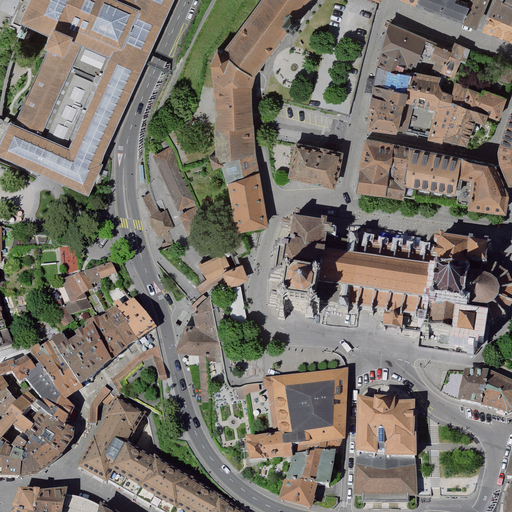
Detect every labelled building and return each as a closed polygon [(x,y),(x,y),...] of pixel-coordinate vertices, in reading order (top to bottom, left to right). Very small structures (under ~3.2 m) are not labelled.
[(55,177),(89,192),(104,160),(101,159),(173,0),(27,0),(19,18),(49,31),(44,42),(49,44),(15,120),(9,118),(0,138),(0,152),(40,171),(55,177)] [(210,68),(212,81),(224,91),(251,91),(252,79),(288,28),(294,31),(302,20),(296,16),(308,0),(253,0),(216,50),(209,47),(201,63),(204,65),(210,68)] [(414,0),(414,2),(461,21),(469,2),(465,0),(414,0)] [(469,0),(469,2),(461,21),(476,26),(487,0),(469,0)] [(511,0),(496,0),(495,2),(511,8),(511,0)] [(511,8),(495,2),(487,20),(511,28),(511,8)] [(511,46),(511,28),(487,20),(480,34),(511,46)] [(376,70),(408,79),(410,73),(417,57),(424,41),(387,25),(376,70)] [(429,77),(439,79),(440,76),(451,51),(424,41),(417,57),(435,64),(429,77)] [(451,51),(440,76),(453,81),(461,60),(465,62),(470,49),(455,42),(451,51)] [(511,71),(504,69),(500,83),(510,87),(511,79),(511,71)] [(408,79),(376,70),(371,88),(404,98),(408,79)] [(454,106),(449,104),(451,97),(441,93),(437,86),(439,79),(429,77),(410,73),(408,79),(404,98),(401,110),(399,119),(395,135),(406,136),(407,133),(414,107),(416,108),(430,112),(434,113),(428,138),(427,142),(441,144),(454,106)] [(222,165),(254,152),(251,93),(251,91),(224,91),(212,81),(214,108),(214,160),(209,162),(213,173),(223,170),(222,165)] [(449,104),(454,106),(487,117),(499,121),(507,101),(482,92),(481,95),(453,84),(451,97),(449,104)] [(404,98),(371,88),(368,101),(401,110),(404,98)] [(401,110),(368,101),(366,113),(399,119),(401,110)] [(484,127),(487,117),(454,106),(441,144),(464,149),(474,124),(484,127)] [(395,135),(399,119),(366,113),(363,131),(395,135)] [(509,115),(499,148),(511,149),(511,116),(509,115)] [(357,173),(386,178),(392,144),(363,139),(360,155),(357,173)] [(407,168),(411,148),(392,144),(386,178),(383,197),(402,200),(404,190),(407,168)] [(286,178),(333,190),(341,156),(294,145),(286,178)] [(433,172),(436,153),(411,148),(407,168),(433,172)] [(511,189),(511,188),(511,149),(499,148),(498,155),(500,165),(511,189)] [(173,149),(157,157),(151,159),(179,214),(199,205),(173,149)] [(181,165),(200,160),(198,149),(179,154),(181,165)] [(259,174),(254,152),(222,165),(223,170),(226,180),(259,174)] [(458,177),(462,158),(436,153),(433,172),(458,177)] [(462,158),(458,177),(505,184),(496,165),(462,158)] [(404,190),(429,194),(433,172),(407,168),(404,190)] [(457,184),(458,177),(433,172),(429,194),(457,200),(459,184),(457,184)] [(383,197),(386,178),(357,173),(354,192),(383,197)] [(268,225),(259,174),(226,180),(235,230),(245,228),(268,225)] [(508,195),(505,184),(458,177),(457,184),(459,184),(457,200),(456,206),(468,207),(467,210),(505,215),(508,195)] [(175,229),(167,209),(163,210),(159,212),(152,194),(148,196),(144,197),(152,215),(155,222),(158,230),(161,235),(164,234),(168,242),(170,241),(172,240),(169,232),(175,229)] [(475,343),(477,327),(494,326),(505,319),(511,310),(511,278),(501,270),(492,268),(494,251),(442,244),(440,259),(404,254),(405,243),(363,237),(362,241),(349,239),(346,263),(321,259),(324,241),(332,242),(333,232),(327,231),(328,226),(319,224),(319,229),(301,226),(302,216),(296,215),(294,226),(281,225),(280,230),(287,231),(284,252),(275,250),(273,259),(278,260),(277,273),(272,308),(277,309),(282,318),(287,315),(314,319),(318,294),(341,297),(338,315),(349,316),(349,309),(384,315),(383,328),(402,330),(404,317),(417,319),(418,310),(429,311),(427,337),(475,343)] [(210,281),(223,274),(231,270),(224,255),(201,266),(209,280),(210,281)] [(114,263),(87,273),(93,285),(119,275),(114,263)] [(240,266),(231,270),(223,274),(225,278),(226,281),(227,284),(228,287),(248,281),(245,272),(242,265),(240,266)] [(96,289),(93,285),(87,273),(75,277),(85,294),(96,289)] [(210,281),(209,280),(206,282),(203,284),(197,287),(197,288),(200,292),(202,295),(218,284),(226,281),(225,278),(223,274),(210,281)] [(95,309),(85,294),(75,277),(63,282),(73,304),(66,307),(72,316),(95,309)] [(223,357),(211,298),(211,295),(207,298),(194,312),(186,326),(179,342),(176,348),(180,349),(223,357)] [(192,310),(194,312),(207,298),(203,295),(197,301),(190,308),(192,310)] [(117,302),(118,304),(121,308),(129,303),(125,298),(117,302)] [(134,300),(129,303),(121,308),(138,338),(150,330),(156,326),(134,300)] [(129,345),(138,338),(121,308),(118,304),(108,311),(129,345)] [(66,307),(56,311),(70,332),(78,325),(72,316),(66,307)] [(119,354),(129,345),(108,311),(100,318),(119,354)] [(113,359),(119,354),(100,318),(98,315),(92,319),(113,359)] [(105,367),(113,359),(92,319),(85,321),(88,327),(84,331),(105,367)] [(0,337),(12,334),(8,321),(0,323),(0,337)] [(94,377),(105,367),(84,331),(82,327),(75,332),(78,337),(70,342),(94,377)] [(82,384),(94,377),(70,342),(63,333),(51,339),(82,384)] [(0,337),(0,352),(17,346),(12,334),(0,337)] [(74,391),(82,384),(51,339),(42,345),(74,391)] [(64,397),(74,391),(42,345),(40,344),(29,350),(41,363),(64,397)] [(159,350),(158,346),(143,353),(132,361),(112,380),(114,383),(121,394),(125,391),(119,381),(142,361),(150,357),(153,356),(161,380),(164,380),(168,379),(159,350)] [(41,363),(36,365),(28,357),(16,363),(15,361),(0,366),(0,377),(3,376),(13,373),(20,383),(25,379),(43,401),(71,416),(75,405),(64,397),(41,363)] [(483,407),(491,372),(467,372),(461,402),(483,407)] [(511,381),(510,380),(491,372),(483,407),(499,412),(511,415),(511,414),(511,381)] [(254,465),(292,460),(296,459),(295,449),(311,447),(323,445),(344,442),(347,374),(268,385),(278,442),(256,444),(248,445),(249,452),(251,459),(248,459),(249,469),(255,468),(254,465)] [(0,398),(9,391),(12,389),(3,376),(0,377),(0,398)] [(243,394),(260,392),(259,383),(242,385),(243,394)] [(108,389),(105,387),(94,401),(90,408),(88,423),(92,423),(97,423),(98,406),(103,400),(111,391),(108,389)] [(0,412),(14,397),(9,391),(0,398),(0,412)] [(0,429),(0,469),(8,454),(1,450),(16,427),(28,436),(36,425),(33,423),(27,418),(35,407),(40,402),(30,393),(20,403),(0,429)] [(0,412),(0,429),(20,403),(14,397),(0,412)] [(360,400),(357,463),(388,472),(417,467),(416,456),(418,456),(416,403),(397,404),(397,402),(378,401),(378,402),(360,400)] [(71,416),(43,401),(41,403),(40,402),(35,407),(40,412),(65,428),(71,416)] [(116,403),(101,430),(133,448),(148,421),(116,403)] [(57,460),(71,445),(75,438),(75,429),(65,428),(40,412),(33,423),(36,425),(28,436),(27,438),(29,440),(57,460)] [(111,486),(113,483),(133,448),(101,430),(80,469),(111,486)] [(0,479),(18,478),(22,478),(27,445),(27,442),(22,439),(13,452),(10,450),(8,454),(0,469),(0,479)] [(27,442),(27,445),(43,471),(57,460),(29,440),(27,442)] [(341,450),(344,442),(323,445),(324,452),(317,451),(317,453),(312,454),(311,447),(295,449),(296,459),(292,460),(293,466),(290,482),(319,485),(332,488),(334,472),(337,455),(340,455),(341,450)] [(43,471),(27,445),(22,478),(37,475),(43,471)] [(137,497),(157,462),(133,448),(113,483),(137,497)] [(137,497),(164,511),(174,511),(192,482),(157,462),(137,497)] [(416,497),(417,467),(388,472),(357,463),(356,496),(365,496),(365,503),(411,503),(411,497),(416,497)] [(442,495),(465,494),(465,477),(441,477),(442,495)] [(314,508),(319,485),(290,482),(286,481),(281,500),(314,508)] [(174,511),(213,511),(220,500),(221,498),(192,482),(174,511)] [(70,493),(46,495),(39,511),(65,511),(69,498),(70,493)] [(13,509),(16,510),(25,511),(39,511),(46,495),(22,494),(17,502),(13,509)] [(110,511),(105,509),(94,503),(78,499),(69,498),(65,511),(110,511)] [(241,511),(236,509),(220,500),(213,511),(241,511)]
